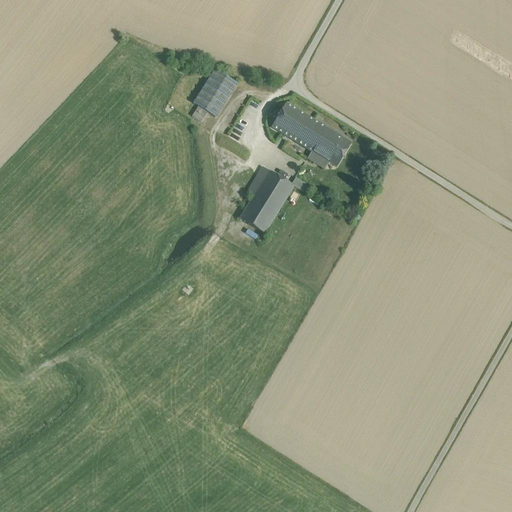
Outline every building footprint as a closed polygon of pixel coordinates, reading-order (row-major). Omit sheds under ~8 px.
[(215,71),(194,105),(207,114),(215,118),(236,85),(215,71)] [(327,129),(286,104),(271,128),(311,153),(327,129)] [(207,114),(198,108),(195,112),(204,118),(207,114)] [(204,118),(195,112),(192,117),(201,123),(204,118)] [(351,144),(327,129),(311,153),(336,168),(351,144)] [(262,168),(247,194),(253,198),(239,220),(264,235),(293,188),(291,186),(262,168)] [(307,186),(295,179),(291,186),(293,188),(303,193),(307,186)]
